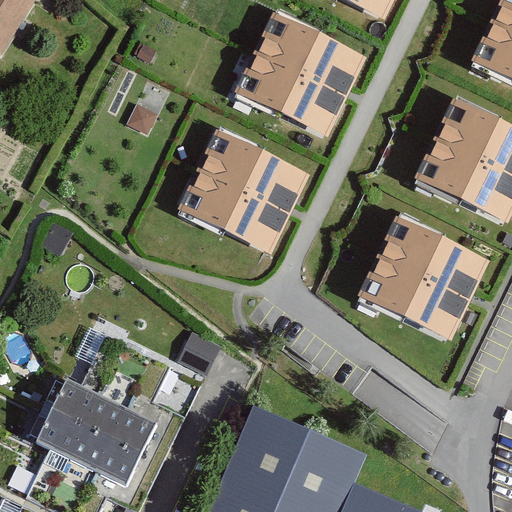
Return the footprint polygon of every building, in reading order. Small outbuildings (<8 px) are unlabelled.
[(0,0),(0,57),(2,59),(37,0),(36,0),(0,0)] [(400,0),(327,0),(387,28),(400,0)] [(511,0),(505,0),(475,62),(511,82),(511,0)] [(371,63),(275,18),(237,98),(333,143),(371,63)] [(511,129),(457,102),(421,186),(511,225),(511,129)] [(314,183),(218,138),(181,218),(277,262),(314,183)] [(400,221),(362,301),(451,343),(493,265),(400,221)] [(41,248),(60,259),(74,235),(54,224),(41,248)] [(195,333),(180,359),(207,376),(222,345),(195,333)] [(162,421),(72,380),(44,440),(134,482),(162,421)] [(352,511),(363,486),(378,451),(262,403),(217,511),(352,511)] [(427,511),(363,486),(352,511),(427,511)]
